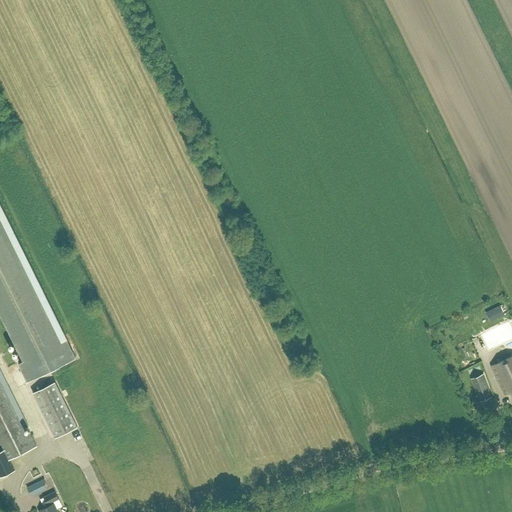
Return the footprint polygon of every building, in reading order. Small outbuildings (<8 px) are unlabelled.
[(18,362),(28,381),(76,357),(67,338),(62,341),(0,216),(0,311),(24,360),(18,362)] [(494,345),(511,336),(511,318),(487,331),(494,345)] [(511,395),(511,354),(491,365),(505,395),(510,392),(511,395)] [(479,401),(492,396),(483,373),(471,378),(479,401)] [(21,415),(17,417),(0,381),(0,440),(4,449),(0,451),(0,474),(1,477),(14,470),(9,459),(36,446),(29,432),(25,434),(22,426),(25,424),(21,415)] [(77,426),(55,381),(33,392),(55,437),(77,426)] [(30,493),(45,485),(43,483),(46,481),(44,478),(27,487),(30,493)] [(52,501),(58,498),(55,491),(43,497),(47,504),(48,503),(49,505),(39,510),(39,511),(58,511),(54,503),(53,503),(52,501)]
